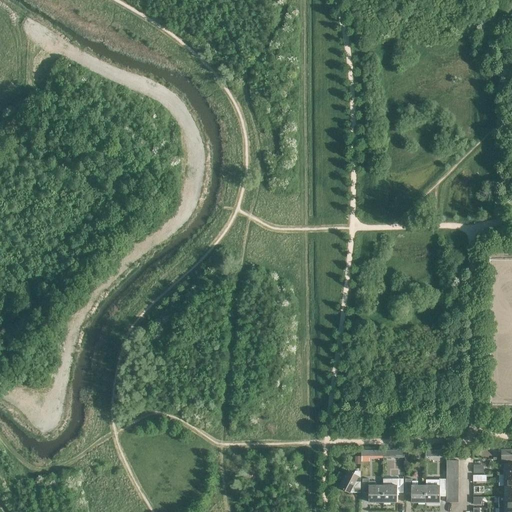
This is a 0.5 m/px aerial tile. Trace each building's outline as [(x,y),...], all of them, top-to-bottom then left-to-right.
[(504,460),(504,464),(504,475),(511,474),(511,449),(502,450),(502,460),(504,460)] [(473,473),(483,473),(483,465),(473,465),(473,473)] [(360,493),(360,471),(355,471),(353,475),(347,472),(339,488),(341,489),(341,490),(344,492),(345,491),(350,493),(360,493)] [(511,474),(504,475),(499,475),(499,480),(504,480),(504,486),(511,485),(511,474)] [(368,502),(383,502),(383,485),(375,485),(375,482),(369,482),(369,479),(363,479),(363,493),(368,493),(368,502)] [(383,485),(383,502),(397,502),(397,493),(403,493),(403,479),(396,479),(396,481),(390,482),(390,485),(383,485)] [(425,502),(426,485),(418,486),(418,482),(412,482),(412,479),(405,479),(406,493),(411,493),(411,502),(425,502)] [(426,485),(425,502),(440,502),(440,493),(446,493),(446,479),(439,479),(439,482),(433,482),(433,485),(426,485)] [(511,496),(504,497),(499,497),(499,508),(511,507),(511,496)]
